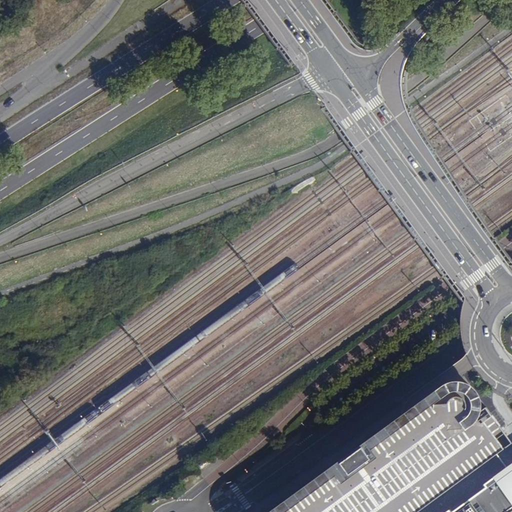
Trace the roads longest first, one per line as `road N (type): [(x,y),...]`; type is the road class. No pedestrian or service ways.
road 1 (primary): [(0,240),(310,79),(332,75)]
road 2 (residential): [(214,511),(511,303)]
road 3 (primary): [(0,191),(300,0)]
road 4 (secondary): [(332,75),(493,300)]
road 5 (primary): [(229,0),(0,145)]
road 6 (secondary): [(511,287),(353,70)]
